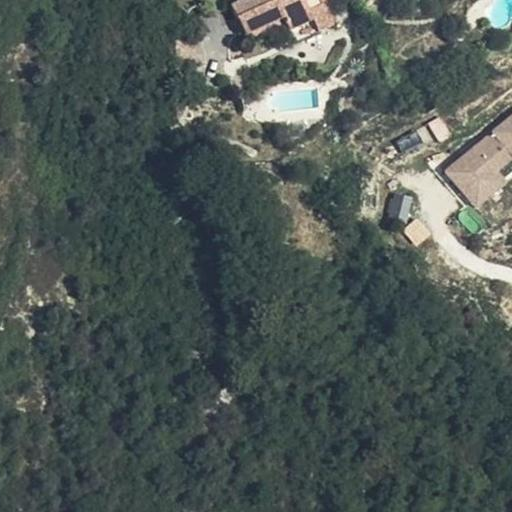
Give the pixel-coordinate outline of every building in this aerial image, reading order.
[(288,26),(330,8),(325,0),(238,0),(232,3),(246,31),(284,14),(287,23),(288,26)] [(337,20),(330,8),(288,26),(295,38),(337,20)] [(284,14),(246,31),(249,40),(287,23),(284,14)] [(203,28),(184,27),(186,54),(203,55),(203,28)] [(511,113),(442,170),(463,196),(511,157),(511,113)]
